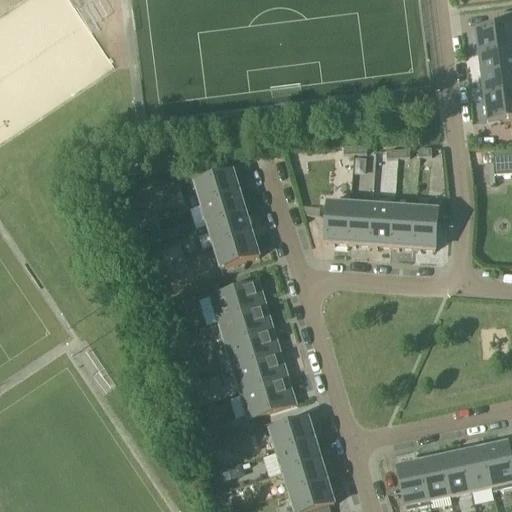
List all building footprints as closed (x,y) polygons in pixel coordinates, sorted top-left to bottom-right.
[(499,30),(477,33),(480,57),(511,52),(511,15),(497,17),(499,30)] [(511,52),(480,57),(483,79),(511,75),(511,52)] [(511,75),(483,79),(486,102),(511,98),(511,75)] [(511,98),(486,102),(489,125),(511,123),(511,131),(511,98)] [(354,158),(366,157),(366,149),(354,150),(354,158)] [(343,158),(354,158),(354,150),(343,150),(343,158)] [(432,160),(432,152),(420,153),(420,161),(432,160)] [(511,177),(511,153),(493,154),(495,178),(511,177)] [(387,163),(398,162),(398,154),(386,155),(387,163)] [(409,161),(409,154),(398,154),(398,162),(409,161)] [(195,187),(201,208),(240,197),(234,175),(195,187)] [(240,197),(201,208),(208,230),(247,218),(240,197)] [(380,207),(407,208),(408,200),(380,199),(380,207)] [(350,208),(328,206),(326,247),(348,248),(350,208)] [(350,208),(348,248),(370,250),(372,209),(350,208)] [(372,209),(370,250),(392,251),(394,211),(372,209)] [(394,211),(392,251),(414,253),(416,212),(394,211)] [(416,212),(414,253),(436,254),(438,214),(416,212)] [(143,216),(135,218),(139,229),(147,227),(143,216)] [(247,218),(208,230),(214,251),(253,239),(247,218)] [(147,227),(139,229),(142,240),(150,238),(147,227)] [(253,239),(214,251),(221,272),(260,260),(253,239)] [(162,255),(154,258),(158,269),(165,266),(162,255)] [(165,266),(158,269),(161,280),(169,277),(165,266)] [(239,291),(253,287),(250,277),(236,282),(239,291)] [(211,300),(218,324),(266,310),(259,285),(253,287),(239,291),(211,300)] [(266,310),(218,324),(226,349),(274,334),(266,310)] [(183,325),(175,327),(179,338),(186,336),(183,325)] [(274,334),(226,349),(233,373),(281,359),(274,334)] [(186,336),(179,338),(182,349),(190,347),(186,336)] [(281,359),(233,373),(241,398),(289,383),(281,359)] [(198,373),(190,375),(193,386),(201,384),(198,373)] [(289,383),(241,398),(248,423),(296,408),(289,383)] [(201,384),(193,386),(197,397),(204,395),(201,384)] [(270,434),(277,456),(316,444),(309,423),(270,434)] [(231,428),(218,432),(221,441),(234,437),(231,428)] [(216,433),(208,435),(212,446),(219,444),(216,433)] [(219,444),(212,446),(215,457),(223,455),(219,444)] [(316,444),(277,456),(283,477),(322,465),(316,444)] [(511,465),(508,447),(486,452),(495,495),(511,491),(511,465)] [(486,452),(464,456),(473,496),(492,492),(493,495),(495,495),(486,452)] [(464,456),(442,461),(451,501),(473,496),(464,456)] [(442,461),(420,466),(429,509),(431,509),(431,505),(451,501),(442,461)] [(322,465),(283,477),(290,498),(328,486),(322,465)] [(415,511),(429,509),(420,466),(398,471),(406,510),(407,510),(407,511),(415,511)] [(228,472),(220,474),(224,486),(232,483),(228,472)] [(293,511),(319,511),(335,508),(328,486),(290,498),(293,511)]
